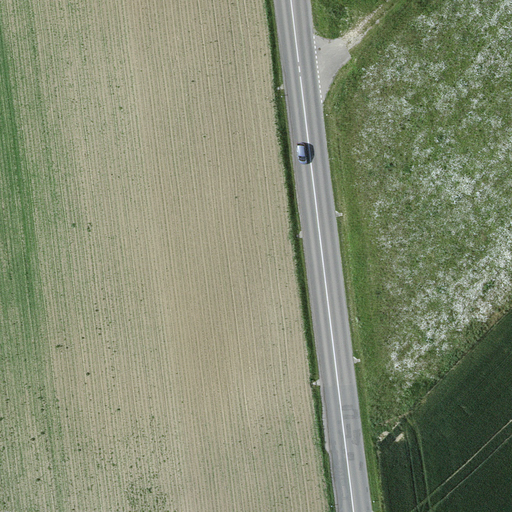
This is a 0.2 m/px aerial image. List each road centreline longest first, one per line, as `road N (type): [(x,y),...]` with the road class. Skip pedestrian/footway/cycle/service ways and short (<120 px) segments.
road 1 (tertiary): [(357,511),(291,0)]
road 2 (track): [(302,95),(397,0)]
